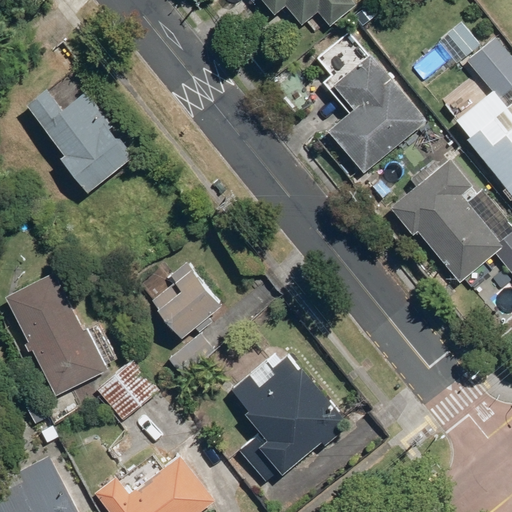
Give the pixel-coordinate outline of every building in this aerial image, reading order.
[(265,0),(276,12),(287,4),(303,23),(319,10),(331,25),(358,2),(356,0),(265,0)] [(507,106),(468,137),(511,191),(511,51),(498,34),(469,57),(507,106)] [(357,106),(329,128),(365,171),(429,120),(373,51),(336,81),(357,106)] [(90,190),(133,156),(111,128),(115,125),(87,90),(65,108),(47,87),(27,103),(66,152),(62,155),(90,190)] [(452,156),(392,205),(415,233),(420,229),(462,281),(506,245),(464,193),(475,185),(452,156)] [(224,303),(189,259),(173,273),(162,260),(138,280),(149,293),(184,336),(224,303)] [(56,271),(8,294),(57,394),(110,368),(89,327),(84,329),(56,271)] [(204,332),(171,358),(183,374),(216,349),(204,332)] [(250,408),(247,411),(269,438),(265,441),(258,433),(240,448),(267,481),(281,469),(284,473),(324,440),(327,444),(347,428),(343,424),(349,419),(303,364),(300,367),(289,354),(275,365),(269,357),(233,388),(250,408)] [(133,357),(98,388),(124,418),(160,389),(133,357)] [(200,511),(218,499),(182,453),(131,492),(118,475),(96,492),(111,511),(200,511)] [(51,454),(0,478),(0,507),(2,511),(81,511),(59,467),(57,468),(51,454)]
